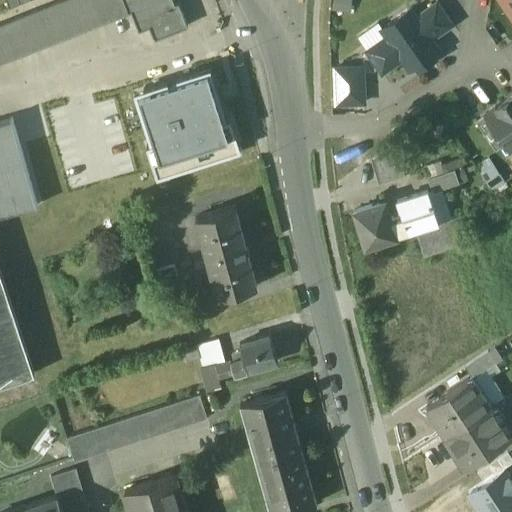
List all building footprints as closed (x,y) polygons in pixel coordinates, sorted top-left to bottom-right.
[(177,0),(63,0),(0,25),(0,62),(128,12),(128,13),(131,11),(139,31),(149,27),(154,40),(188,27),(177,0)] [(5,0),(9,8),(28,0),(5,0)] [(351,9),(351,0),(331,0),(330,8),(351,9)] [(511,0),(499,0),(511,18),(511,0)] [(436,3),(416,17),(430,38),(451,24),(436,3)] [(388,36),(367,50),(382,72),(402,58),(409,67),(415,63),(418,68),(435,57),(431,52),(437,48),(430,38),(416,17),(410,8),(382,28),(388,36)] [(362,67),(335,68),(335,103),(364,102),(362,67)] [(227,118),(212,75),(210,76),(208,71),(201,73),(200,70),(167,81),(143,89),(144,92),(138,94),(140,98),(136,100),(150,143),(146,144),(155,171),(166,167),(168,173),(229,153),(227,148),(238,144),(229,117),(227,118)] [(511,111),(505,100),(485,114),(505,144),(510,150),(511,148),(511,111)] [(505,144),(485,114),(475,121),(495,150),(505,144)] [(11,120),(0,122),(0,215),(35,206),(34,203),(11,120)] [(393,141),(370,158),(378,183),(404,175),(393,141)] [(427,190),(397,200),(401,214),(390,217),(395,236),(415,230),(438,222),(438,221),(427,190)] [(384,200),(354,210),(365,245),(395,236),(390,217),(384,200)] [(235,206),(195,216),(217,297),(256,287),(235,206)] [(438,222),(415,230),(423,255),(469,240),(466,228),(481,223),(476,208),(438,221),(438,222)] [(174,265),(153,270),(155,282),(177,276),(174,265)] [(0,275),(0,383),(33,373),(0,275)] [(177,276),(158,281),(160,291),(180,286),(177,276)] [(231,334),(220,336),(223,354),(234,352),(231,334)] [(270,335),(240,343),(242,353),(233,356),(234,360),(230,361),(234,373),(277,361),(270,335)] [(212,348),(198,352),(202,368),(215,365),(216,364),(212,348)] [(488,349),(464,365),(472,377),(496,361),(488,349)] [(216,364),(215,365),(218,377),(234,373),(230,361),(216,364)] [(468,377),(426,405),(445,434),(487,407),(468,377)] [(286,390),(240,403),(270,511),(284,511),(317,503),(286,390)] [(74,433),(66,436),(73,459),(207,417),(199,394),(74,433)] [(445,434),(444,435),(463,464),(510,434),(491,405),(487,407),(445,434)] [(69,413),(61,415),(66,435),(74,433),(69,413)] [(476,471),(483,481),(503,468),(511,461),(511,458),(507,451),(476,471)] [(88,511),(75,467),(50,475),(56,496),(58,495),(63,511),(88,511)] [(483,481),(468,491),(481,511),(493,511),(505,504),(511,500),(511,482),(503,468),(483,481)] [(185,511),(174,476),(124,491),(130,511),(185,511)] [(56,496),(6,511),(63,511),(58,495),(56,496)]
